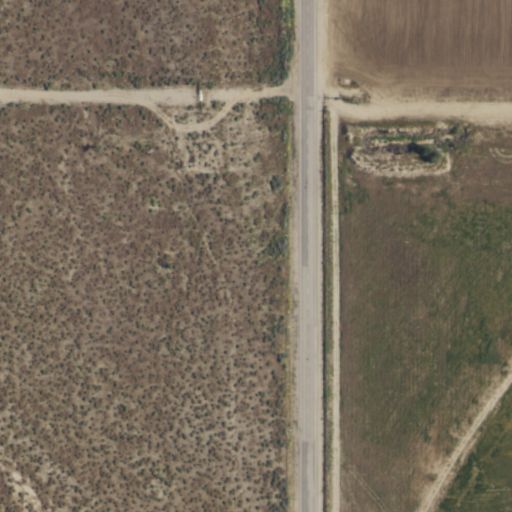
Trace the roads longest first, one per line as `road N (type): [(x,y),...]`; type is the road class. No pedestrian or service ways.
road 1 (tertiary): [(310,511),(310,0)]
road 2 (track): [(511,103),(371,106),(310,93)]
